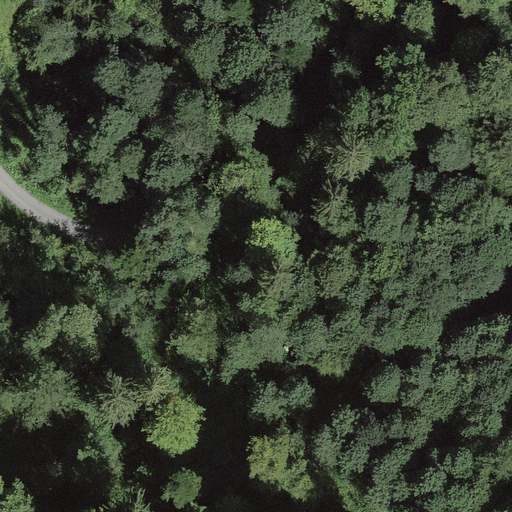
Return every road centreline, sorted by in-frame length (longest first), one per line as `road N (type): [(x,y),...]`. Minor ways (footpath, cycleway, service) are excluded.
road 1 (track): [(0,175),(50,219),(82,232),(159,229),(205,211),(266,181),(347,119),(372,88),(406,0)]
road 2 (track): [(0,417),(63,440),(131,451),(185,448),(255,435),(403,372)]
